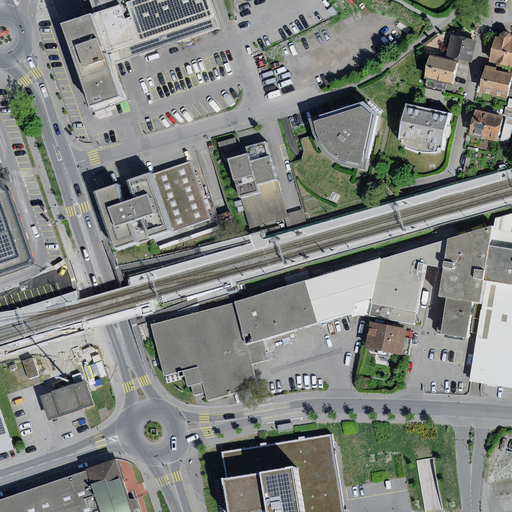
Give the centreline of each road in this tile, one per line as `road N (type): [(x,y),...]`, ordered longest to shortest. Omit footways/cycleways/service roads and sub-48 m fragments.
road 1 (residential): [(437,266),(488,0)]
road 2 (secondary): [(64,167),(146,407)]
road 3 (residential): [(300,97),(64,167)]
road 4 (residential): [(409,407),(307,406),(180,428)]
road 5 (unclassified): [(409,407),(437,266)]
road 6 (residential): [(128,435),(0,478)]
road 7 (unknown): [(279,103),(379,32)]
road 8 (secondary): [(64,167),(39,93),(17,57)]
